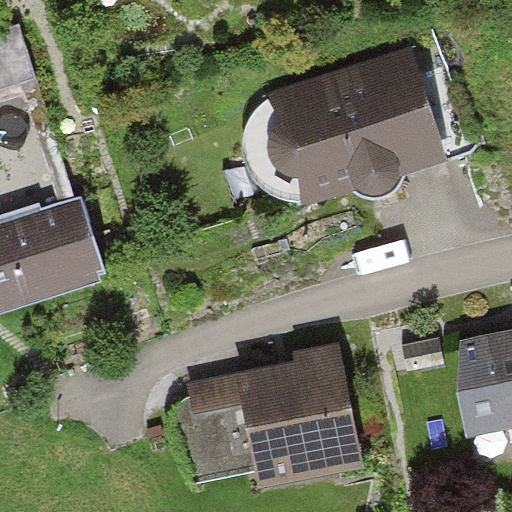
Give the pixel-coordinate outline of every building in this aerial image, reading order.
[(0,76),(36,68),(22,9),(0,14),(0,76)] [(420,57),(287,99),(318,197),(451,155),(420,57)] [(89,198),(0,226),(0,317),(116,280),(89,198)] [(511,331),(486,336),(502,438),(511,436),(511,331)] [(353,359),(244,379),(264,491),(374,471),(353,359)]
